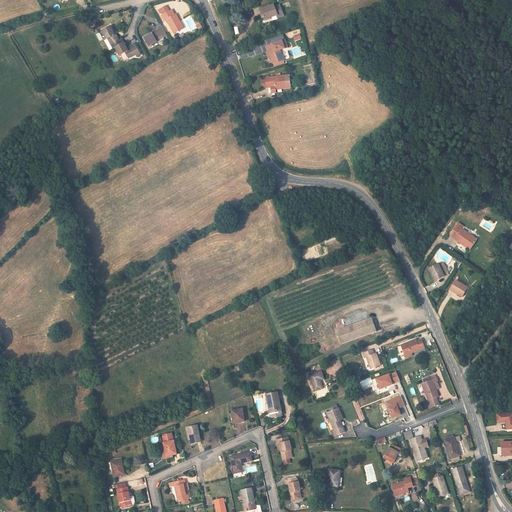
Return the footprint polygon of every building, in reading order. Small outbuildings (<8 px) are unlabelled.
[(282,4),(275,6),(274,2),(274,1),(261,6),(265,17),(278,12),(279,15),(284,13),(282,4)] [(166,19),(173,31),(182,26),(175,14),(172,9),(161,15),(164,20),(166,19)] [(163,38),(168,36),(162,25),(158,27),(159,29),(152,33),(153,34),(145,39),(149,47),(157,42),(156,40),(162,36),(163,38)] [(105,40),(110,50),(115,47),(124,43),(121,39),(119,40),(116,33),(114,34),(110,26),(102,31),(107,39),(105,40)] [(278,40),(267,43),(273,61),(284,57),(280,47),(288,45),(285,37),(278,40)] [(127,47),(124,42),(124,43),(115,47),(120,55),(122,54),(124,58),(126,58),(128,57),(129,58),(136,53),(138,56),(142,53),(136,42),(127,47)] [(265,77),(267,86),(271,85),(272,91),(276,91),(275,87),(291,85),(289,73),(265,77)] [(457,217),(450,228),(456,232),(454,234),(470,244),(476,233),(461,223),(463,220),(457,217)] [(445,270),(450,268),(445,258),(431,264),(436,276),(446,272),(445,270)] [(462,291),(467,283),(455,275),(450,284),(462,291)] [(337,331),(343,344),(378,330),(372,317),(337,331)] [(406,358),(413,355),(412,353),(425,347),(422,339),(417,341),(416,339),(401,345),(406,358)] [(371,369),(381,365),(377,354),(374,355),(373,350),(363,354),(364,358),(367,357),(371,369)] [(318,392),(326,389),(324,381),(328,380),(325,371),(313,375),(318,392)] [(396,371),(375,378),(380,389),(400,382),(396,371)] [(439,380),(438,377),(430,379),(429,376),(423,378),(424,382),(422,383),(429,401),(427,402),(429,408),(439,404),(437,398),(439,397),(436,389),(440,388),(437,381),(439,380)] [(266,394),(268,403),(270,403),(272,412),(270,412),(271,418),(283,416),(278,392),(271,394),(270,391),(266,392),(267,394),(266,394)] [(402,408),(398,398),(386,402),(392,418),(401,415),(399,409),(402,408)] [(342,419),(345,418),(341,406),(329,411),(335,427),(332,428),(335,435),(346,431),(342,419)] [(235,422),(245,420),(243,409),(232,411),(235,422)] [(508,430),(511,429),(511,415),(499,417),(500,425),(507,424),(508,430)] [(191,443),(200,442),(197,425),(189,427),(191,443)] [(173,454),(177,453),(175,441),(173,442),(171,433),(163,435),(165,448),(160,449),(162,459),(174,457),(173,454)] [(289,458),(290,458),(288,450),(291,449),(289,437),(276,439),(276,443),(281,443),(283,451),(281,451),(282,459),(283,459),(284,464),(290,463),(289,458)] [(419,461),(428,458),(421,437),(412,440),(419,461)] [(459,456),(461,455),(457,441),(455,437),(446,440),(451,458),(459,456)] [(507,451),(507,456),(511,456),(511,443),(503,444),(503,451),(507,451)] [(386,459),(395,463),(402,449),(393,444),(386,459)] [(241,462),(253,460),(251,452),(232,456),(235,473),(243,471),(241,462)] [(114,476),(124,474),(121,460),(111,462),(114,476)] [(461,466),(452,470),(457,486),(458,485),(461,495),(464,494),(466,490),(470,488),(463,470),(461,466)] [(328,485),(338,487),(342,471),(331,469),(328,485)] [(439,497),(449,494),(443,476),(433,479),(439,497)] [(394,486),(397,497),(411,492),(409,488),(415,486),(411,477),(406,479),(407,481),(394,486)] [(292,501),(299,500),(298,492),(301,491),(299,479),(286,481),(287,485),(290,485),(292,493),(290,493),(292,501)] [(178,503),(188,501),(185,483),(174,485),(178,503)] [(118,489),(117,489),(121,507),(131,505),(131,504),(134,503),(135,502),(134,497),(132,496),(130,496),(128,487),(127,487),(118,489)] [(245,511),(256,509),(255,501),(256,501),(254,493),(257,493),(256,488),(242,491),(245,503),(243,504),(245,511)] [(217,511),(226,511),(224,499),(215,500),(217,511)]
